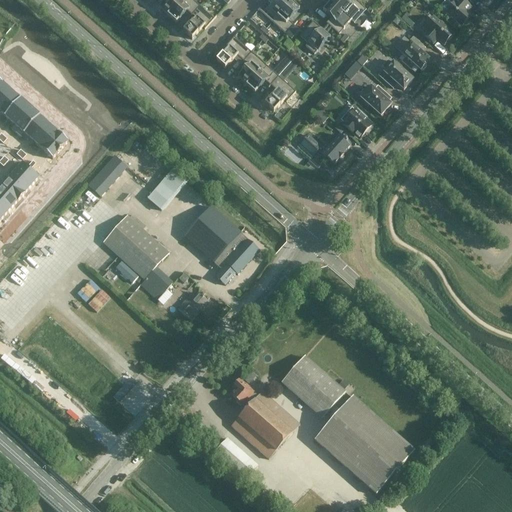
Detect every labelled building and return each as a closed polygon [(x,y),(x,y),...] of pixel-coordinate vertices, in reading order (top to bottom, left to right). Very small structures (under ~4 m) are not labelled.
[(168,16),(181,1),(182,0),(166,0),(159,8),(168,16)] [(176,23),(187,12),(192,16),(194,13),(200,7),(191,0),(182,0),(181,1),(168,16),(176,23)] [(292,1),(291,0),(277,0),(272,7),(266,2),(258,11),(272,23),(292,1)] [(348,0),(346,2),(344,0),(333,0),(331,3),(351,22),(354,24),(367,11),(354,0),(348,0)] [(471,16),(466,11),(470,7),(461,0),(450,0),(449,1),(453,5),(446,13),(462,27),(471,16)] [(300,8),(292,1),(272,23),(286,35),(294,26),(289,22),(299,10),(298,9),(300,8)] [(351,22),(331,3),(323,11),(335,22),(330,27),(339,35),(351,22)] [(206,29),(214,20),(200,7),(194,13),(192,16),(195,19),(183,32),(192,40),(204,27),(206,29)] [(412,26),(418,21),(408,12),(403,18),(412,26)] [(444,46),(453,36),(446,29),(447,28),(441,23),(440,24),(433,18),(424,28),(428,32),(424,37),(432,43),(436,39),(444,46)] [(330,38),(313,22),(300,37),(308,44),(305,47),(314,55),(330,38)] [(291,40),(299,31),(294,26),(286,35),(291,40)] [(252,54),(234,38),(226,47),(228,49),(216,62),(225,70),(237,56),(244,62),(246,60),(252,54)] [(429,60),(418,51),(423,46),(413,38),(405,48),(406,49),(401,54),(421,72),(422,71),(424,71),(426,68),(426,66),(427,66),(425,64),(429,60)] [(246,86),(260,72),(265,66),(252,54),(246,60),(244,62),(248,67),(238,79),(246,86)] [(358,62),(363,66),(368,59),(363,55),(358,62)] [(357,61),(346,75),(352,79),(363,66),(357,61)] [(413,81),(400,69),(402,67),(397,63),(395,65),(394,63),(392,65),(389,61),(383,67),(387,71),(385,73),(383,72),(378,77),(390,87),(394,83),(404,91),(413,81)] [(255,94),(265,82),(271,86),(279,78),(265,66),(260,72),(246,86),(255,94)] [(288,102),(296,93),(279,78),(271,86),(277,92),(265,105),(274,113),(286,100),(288,102)] [(2,84),(0,86),(0,105),(12,92),(2,84)] [(391,106),(385,100),(388,97),(378,87),(375,91),(372,88),(361,99),(381,117),(391,106)] [(12,92),(0,105),(0,111),(6,117),(21,101),(12,92)] [(21,101),(7,117),(16,125),(31,109),(21,101)] [(367,118),(362,114),(354,107),(340,122),(355,136),(359,132),(364,136),(373,126),(366,120),(367,118)] [(31,109),(16,126),(26,134),(40,117),(31,109)] [(40,118),(26,134),(35,142),(49,126),(40,118)] [(49,126),(35,142),(44,150),(59,134),(49,126)] [(59,134),(44,151),(54,159),(68,142),(59,134)] [(351,147),(340,137),(326,152),(308,136),(300,146),(313,158),(318,152),(334,166),(351,147)] [(100,198),(127,168),(115,157),(88,187),(100,198)] [(23,165),(16,173),(32,187),(39,179),(23,165)] [(161,211),(186,181),(174,169),(148,200),(161,211)] [(16,173),(9,181),(25,195),(32,187),(16,173)] [(9,181),(2,188),(18,202),(24,195),(9,181)] [(2,188),(0,190),(0,199),(11,210),(18,203),(2,188)] [(0,199),(0,213),(4,217),(11,210),(0,199)] [(237,276),(260,251),(211,208),(184,237),(220,270),(215,276),(225,286),(236,274),(237,276)] [(103,244),(128,266),(145,282),(141,286),(158,301),(173,284),(156,269),(169,254),(128,217),(103,244)] [(180,279),(185,283),(189,278),(185,274),(180,279)] [(95,276),(81,290),(90,298),(103,284),(95,276)] [(104,304),(114,293),(105,286),(96,297),(104,304)] [(204,310),(209,304),(198,294),(194,299),(191,296),(178,310),(191,322),(203,309),(204,310)] [(271,328),(266,324),(261,330),(266,334),(271,328)] [(346,395),(305,359),(282,385),(323,421),(346,395)] [(118,403),(136,383),(131,379),(113,399),(118,403)] [(300,427),(271,400),(263,393),(259,397),(254,393),(255,393),(240,380),(233,388),(236,391),(232,396),(245,407),(247,405),(250,408),(232,428),(269,461),(300,427)] [(414,454),(352,400),(316,441),(378,495),(414,454)] [(245,483),(258,468),(228,441),(214,456),(245,483)]
